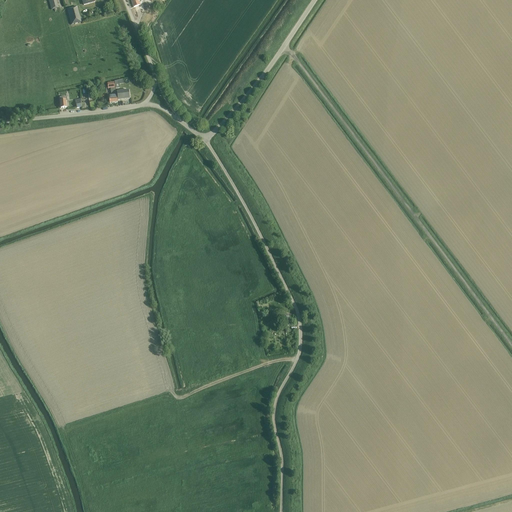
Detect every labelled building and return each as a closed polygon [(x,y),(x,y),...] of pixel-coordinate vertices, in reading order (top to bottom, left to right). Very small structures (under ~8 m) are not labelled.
[(56,0),(48,0),(51,10),(55,9),(58,8),(56,1),(56,0)] [(71,25),(81,23),(76,8),(67,10),(71,25)] [(118,81),(115,82),(116,89),(120,88),(119,85),(123,84),(122,80),(118,81)] [(114,83),(107,84),(108,90),(111,89),(112,97),(109,97),(110,104),(117,103),(116,96),(115,89),(115,88),(114,88),(114,83)] [(117,92),(118,101),(130,99),(129,91),(117,92)] [(283,325),(290,324),(288,316),(276,318),(276,320),(281,319),(281,320),(283,320),(283,325)]
